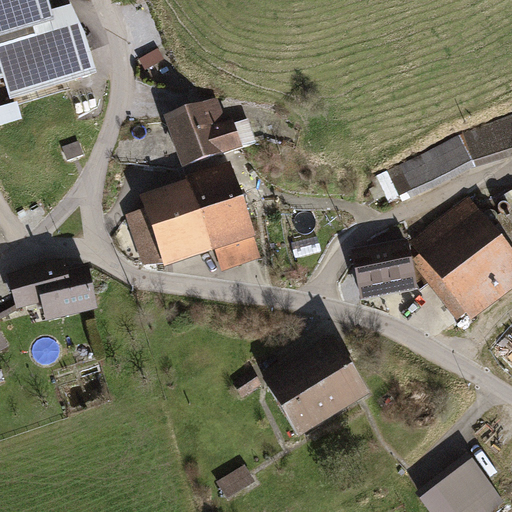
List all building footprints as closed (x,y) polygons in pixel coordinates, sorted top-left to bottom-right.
[(0,0),(0,84),(1,84),(7,105),(92,79),(71,10),(47,18),(41,0),(0,0)] [(212,105),(161,122),(178,173),(252,148),(242,120),(220,127),(212,105)] [(511,117),(457,137),(387,172),(404,205),(473,170),(511,156),(511,117)] [(228,170),(138,201),(162,270),(212,253),(219,276),(259,262),(228,170)] [(511,265),(464,200),(405,244),(462,322),(511,286),(511,265)] [(401,243),(349,252),(357,299),(410,290),(401,243)] [(56,267),(5,280),(14,316),(32,311),(37,329),(89,315),(84,293),(64,298),(56,267)] [(511,307),(483,337),(511,364),(511,307)] [(328,342),(257,383),(293,444),(364,403),(328,342)] [(73,351),(76,362),(88,358),(85,347),(73,351)] [(462,458),(411,497),(422,511),(495,511),(486,500),(491,496),(462,458)] [(224,504),(252,489),(243,472),(215,486),(224,504)]
